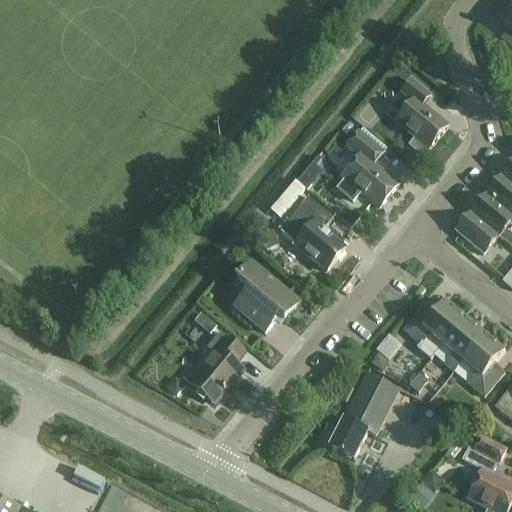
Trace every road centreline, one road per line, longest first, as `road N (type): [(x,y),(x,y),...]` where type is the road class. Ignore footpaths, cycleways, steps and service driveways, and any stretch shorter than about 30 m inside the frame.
road 1 (residential): [(211,475),(414,232)]
road 2 (tertiary): [(211,475),(0,366)]
road 3 (residential): [(414,232),(478,155),(475,112)]
road 4 (residential): [(511,316),(414,232)]
road 5 (residential): [(475,112),(453,34),(472,0)]
